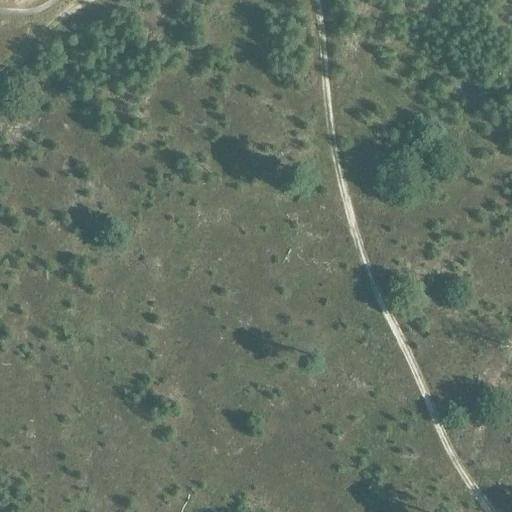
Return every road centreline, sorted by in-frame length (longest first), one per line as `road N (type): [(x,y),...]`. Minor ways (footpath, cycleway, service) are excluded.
road 1 (track): [(316,0),(339,177),(358,248),(448,450),(486,511)]
road 2 (track): [(0,76),(95,0)]
